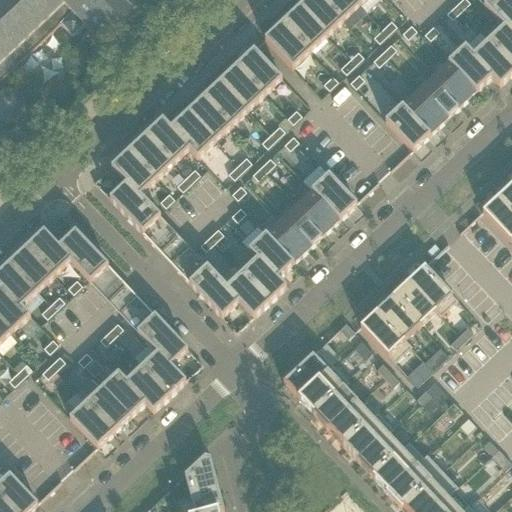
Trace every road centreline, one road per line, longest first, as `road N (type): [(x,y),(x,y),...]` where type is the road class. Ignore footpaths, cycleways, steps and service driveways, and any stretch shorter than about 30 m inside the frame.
road 1 (residential): [(511,113),(88,511)]
road 2 (tertiary): [(0,231),(248,0)]
